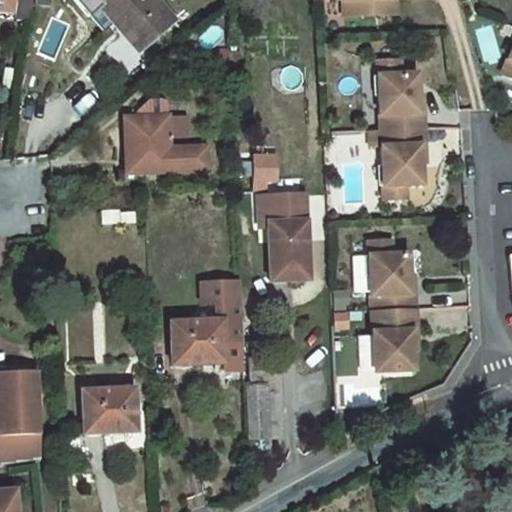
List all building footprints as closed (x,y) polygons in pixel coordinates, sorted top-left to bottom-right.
[(31,0),(18,0),(16,20),(29,23),(31,0)] [(155,0),(106,0),(102,4),(115,18),(141,49),(173,21),(155,0)] [(358,0),(341,0),(342,15),(360,14),(358,0)] [(358,0),(360,14),(388,13),(387,0),(358,0)] [(102,4),(95,10),(107,25),(115,18),(102,4)] [(10,7),(0,6),(0,17),(9,19),(10,7)] [(229,87),(242,86),(240,53),(228,54),(229,87)] [(511,61),(507,59),(501,73),(511,77),(511,61)] [(398,60),(375,61),(379,130),(382,198),(405,197),(405,183),(421,183),(419,161),(419,145),(424,145),(423,127),(422,110),(417,110),(416,94),(415,73),(399,74),(398,60)] [(167,117),(123,119),(125,174),(206,172),(205,149),(168,150),(167,117)] [(273,157),(252,158),(253,181),(275,180),(273,157)] [(304,196),(257,197),(258,225),(267,224),(267,229),(269,282),(302,281),(301,255),(307,254),(305,222),(304,196)] [(390,240),(367,241),(371,311),(374,371),(413,370),(412,348),(411,331),(416,331),(415,309),(414,292),(409,292),(408,275),(407,253),(391,254),(390,240)] [(191,365),(223,363),(222,343),(241,342),(238,283),(199,285),(200,304),(214,304),(215,322),(169,324),(171,363),(191,362),(191,365)] [(37,436),(34,372),(0,373),(0,465),(37,460),(37,436)] [(280,378),(274,372),(248,375),(249,388),(244,388),(247,440),(248,459),(270,458),(269,440),(283,439),(282,418),(267,415),(266,404),(281,396),(280,378)] [(133,390),(81,392),(83,431),(102,431),(102,433),(135,432),(133,390)] [(282,418),(281,396),(266,404),(267,415),(282,418)] [(8,485),(0,485),(0,493),(8,492),(8,485)] [(0,511),(14,511),(12,492),(8,492),(0,493),(0,511)]
